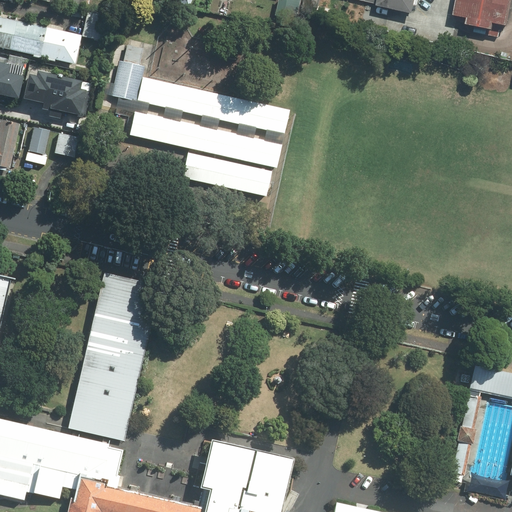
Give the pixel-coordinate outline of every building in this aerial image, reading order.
[(278,0),(276,15),(282,17),(281,25),(296,28),(301,0),(278,0)] [(367,0),(413,10),(415,0),(367,0)] [(457,0),(454,19),(506,29),(511,0),(457,0)] [(106,13),(88,8),(82,34),(0,15),(0,47),(74,64),(80,38),(99,42),(106,13)] [(149,53),(125,48),(113,101),(137,107),(143,80),(149,53)] [(0,95),(19,100),(24,77),(10,73),(11,66),(0,63),(0,95)] [(37,76),(29,74),(24,99),(42,103),(40,110),(52,112),(52,109),(85,116),(90,91),(80,89),(82,81),(38,72),(37,76)] [(300,113),(145,80),(139,107),(294,140),(300,113)] [(287,148),(133,115),(127,141),(282,174),(287,148)] [(0,122),(0,165),(11,168),(21,123),(1,118),(0,122)] [(50,132),(34,128),(29,151),(46,154),(50,132)] [(81,137),(59,133),(56,152),(77,157),(81,137)] [(280,179),(188,159),(182,188),(274,207),(280,179)] [(158,284),(101,272),(68,428),(125,440),(158,284)] [(0,326),(11,277),(0,274),(0,326)] [(511,363),(486,358),(477,395),(511,402),(511,460),(506,486),(511,487),(511,363)] [(0,493),(25,499),(29,492),(62,499),(64,489),(74,491),(74,495),(69,494),(65,511),(201,511),(203,507),(118,488),(121,475),(118,474),(123,450),(109,447),(110,443),(0,418),(0,493)] [(282,511),(296,457),(213,438),(202,485),(207,487),(203,507),(201,511),(282,511)] [(404,511),(337,498),(334,511),(404,511)]
